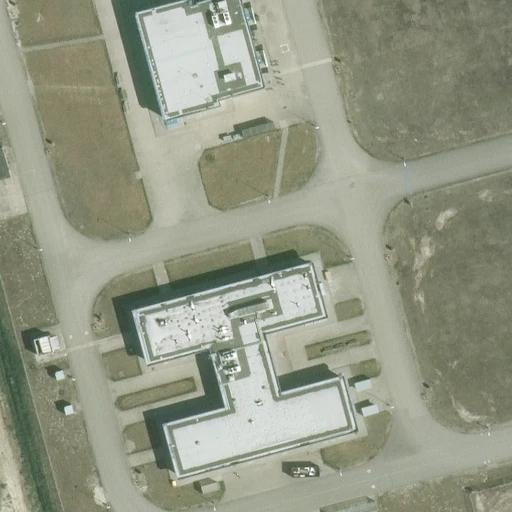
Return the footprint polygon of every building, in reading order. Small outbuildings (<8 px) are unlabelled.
[(265,87),(241,0),(199,0),(191,2),(190,0),(176,0),(135,11),(164,120),(220,105),(219,99),(265,87)] [(0,178),(11,176),(2,145),(0,145),(0,178)] [(281,391),(265,334),(329,316),(313,259),(131,309),(147,365),(209,348),(225,405),(162,422),(177,478),(358,429),(343,374),(281,391)] [(60,346),(70,344),(66,329),(57,331),(60,346)] [(34,339),(39,355),(53,351),(53,350),(59,348),(56,336),(50,338),(49,335),(34,339)] [(63,369),(54,372),(56,380),(65,378),(63,369)] [(72,404),(64,406),(66,414),(74,412),(72,404)]
